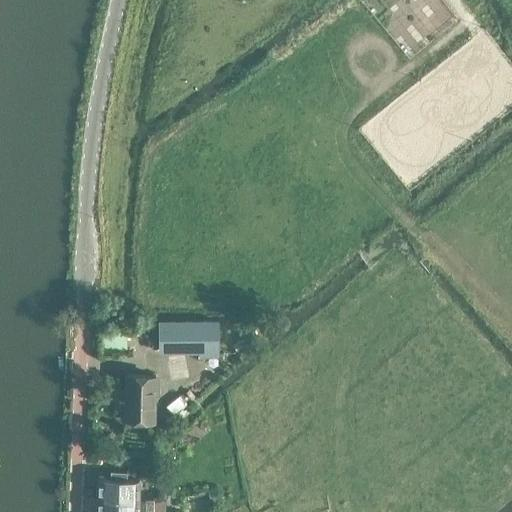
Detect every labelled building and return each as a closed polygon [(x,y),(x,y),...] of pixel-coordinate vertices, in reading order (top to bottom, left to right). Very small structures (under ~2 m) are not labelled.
[(219,316),(159,315),(158,348),(219,349),(219,316)] [(116,323),(97,322),(97,354),(116,354),(116,331),(116,323)] [(134,325),(116,326),(117,344),(135,343),(134,325)] [(148,336),(148,328),(139,328),(139,336),(148,336)] [(125,419),(155,420),(156,395),(159,395),(160,375),(126,374),(125,419)] [(98,478),(97,497),(138,498),(138,479),(126,479),(126,470),(113,470),(113,478),(98,478)] [(97,497),(97,511),(137,511),(138,498),(97,497)]
